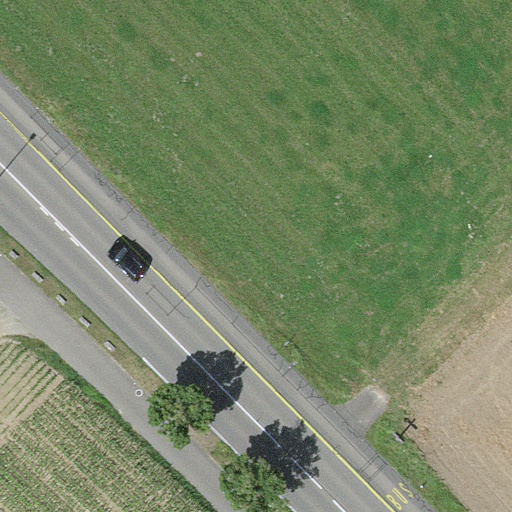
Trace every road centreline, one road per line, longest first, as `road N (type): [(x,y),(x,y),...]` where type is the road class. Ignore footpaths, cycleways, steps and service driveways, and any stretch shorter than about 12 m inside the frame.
road 1 (primary): [(347,511),(0,164)]
road 2 (track): [(511,260),(302,465)]
